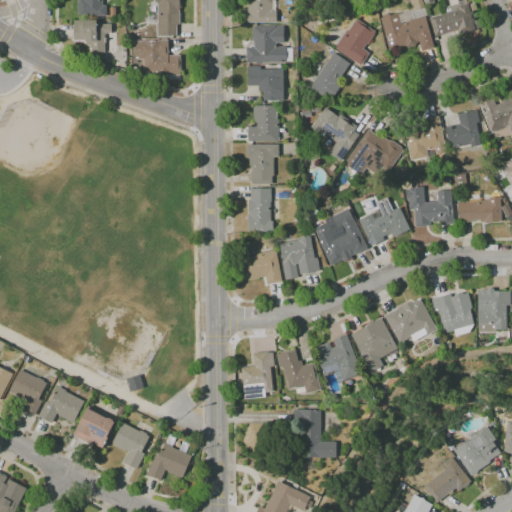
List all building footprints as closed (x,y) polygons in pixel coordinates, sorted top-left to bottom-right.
[(106,16),(79,16),(79,13),(78,13),(78,1),(79,1),(79,0),(102,0),(102,6),(106,6),(106,16)] [(157,36),(157,23),(158,23),(157,3),(155,3),(155,0),(181,0),(181,8),(180,8),(180,24),(177,24),(177,36),(157,36)] [(276,23),(247,23),(247,10),(248,10),(248,2),(250,2),(250,0),(272,0),(272,11),(276,11),(276,23)] [(423,51),(420,41),(418,42),(415,46),(408,48),(405,46),(390,50),(380,18),(384,17),(383,15),(390,14),(390,15),(398,13),(399,14),(416,9),(413,0),(421,0),(427,16),(425,16),(434,48),(423,51)] [(435,36),(430,18),(442,14),(439,4),(442,3),(444,8),(450,6),(448,0),(458,0),(460,6),(468,4),(468,5),(475,4),(477,12),(471,14),(475,29),(473,30),(474,31),(459,35),(458,32),(455,33),(455,31),(435,36)] [(361,66),(336,49),(337,48),(335,46),(347,30),(348,31),(357,19),(375,32),(374,34),(375,34),(368,45),(367,44),(363,49),(369,54),(361,66)] [(114,52),(89,52),(89,45),(86,45),(86,40),(74,40),(74,20),(82,20),(82,21),(96,21),(96,24),(111,24),(111,33),(114,33),(114,52)] [(263,64),(256,64),(256,62),(247,62),(247,48),(254,48),(254,42),(253,42),(253,29),(254,29),(254,26),(284,26),(284,33),(285,34),(285,39),(284,40),(284,43),(276,43),(276,47),(286,47),(287,63),(263,63),(263,64)] [(180,76),(168,76),(168,74),(158,74),(158,72),(144,72),(144,59),(138,59),(138,57),(136,57),(136,41),(168,41),(168,56),(181,56),(181,71),(180,71),(180,76)] [(331,102),(310,87),(316,79),(307,74),(319,57),(327,62),(334,53),(350,64),(336,83),(341,87),(331,102)] [(262,101),(262,91),(259,91),(259,86),(248,86),(247,67),(260,67),(260,70),(283,69),(284,100),(262,101)] [(511,135),(508,126),(492,133),(492,131),(491,131),(479,105),(496,98),(499,103),(511,98),(511,99),(511,135)] [(277,141),(248,142),(247,126),(255,126),(255,120),(253,120),(253,108),(255,108),(255,106),(277,105),(277,120),(279,120),(279,140),(277,140),(277,141)] [(340,162),(329,153),(336,143),(327,136),(326,138),(311,127),(326,107),(339,116),(341,114),(357,126),(354,131),(359,135),(351,146),(351,147),(340,162)] [(303,119),(301,112),(316,108),(316,111),(311,113),(312,116),(303,119)] [(450,149),(445,128),(452,126),(452,129),(456,129),(455,125),(460,124),(458,114),(477,109),(479,122),(476,123),(481,145),(471,147),(470,144),(450,149)] [(436,155),(435,148),(426,150),(428,157),(411,160),(404,130),(425,126),(424,120),(439,117),(441,128),(442,127),(443,131),(442,131),(446,152),(436,155)] [(388,172),(383,168),(377,176),(366,168),(361,175),(344,163),(368,129),(380,138),(382,136),(389,141),(389,140),(392,141),(402,148),(401,149),(404,150),(388,172)] [(252,184),(252,183),(251,183),(251,171),(252,171),(252,165),(250,166),(249,157),(248,157),(247,154),(246,154),(246,148),(247,148),(247,145),(278,145),(279,157),(273,157),(274,176),(272,176),(272,184),(252,184)] [(511,186),(499,166),(511,157),(511,186)] [(398,180),(395,171),(406,167),(409,176),(398,180)] [(402,189),(401,183),(411,181),(412,188),(402,189)] [(415,227),(414,209),(410,210),(409,199),(406,199),(406,190),(412,189),(412,188),(423,187),(425,203),(438,202),(437,191),(451,190),(454,224),(439,225),(439,220),(438,220),(437,222),(432,222),(431,221),(430,221),(430,226),(415,227)] [(249,232),(249,229),(248,216),(249,216),(249,200),(251,199),(251,189),(271,188),(271,202),(270,202),(271,221),(273,221),(273,232),(249,232)] [(484,223),(484,222),(481,222),(480,220),(471,221),(471,222),(459,223),(457,202),(470,201),(470,202),(490,200),(490,198),(500,197),(502,221),(484,223)] [(372,246),(359,220),(372,214),(371,213),(379,209),(377,203),(387,198),(393,210),(399,207),(410,230),(393,238),(391,233),(383,237),(384,240),(372,246)] [(343,260),(331,265),(319,241),(320,241),(314,229),(327,223),(325,220),(348,209),(367,249),(354,255),(350,256),(351,258),(344,262),(343,260)] [(285,280),(282,261),(283,261),(280,244),(300,240),(300,238),(310,236),(314,259),(317,258),(320,271),(312,272),(312,273),(306,274),(306,273),(300,274),(298,264),(296,264),(298,278),(285,280)] [(267,284),(266,277),(259,278),(259,279),(248,281),(248,280),(245,280),(241,259),(255,256),(255,254),(275,251),(275,252),(276,252),(282,281),(267,284)] [(478,332),(478,291),(479,291),(481,289),(487,289),(487,288),(493,288),(493,291),(504,291),(504,292),(510,291),(510,306),(506,306),(506,329),(496,329),(496,332),(478,332)] [(445,333),(439,311),(435,312),(431,299),(450,294),(451,297),(468,293),(472,308),(470,309),(474,325),(445,333)] [(400,343),(384,316),(398,309),(399,310),(404,307),(403,306),(411,301),(412,303),(417,300),(418,301),(420,300),(437,330),(427,336),(423,330),(400,343)] [(371,372),(357,347),(351,334),(363,327),(364,328),(367,327),(365,324),(373,320),(373,321),(378,319),(379,319),(381,318),(398,349),(379,359),(383,366),(371,372)] [(339,383),(335,372),(325,376),(317,356),(319,355),(316,347),(329,342),(332,348),(335,347),(333,340),(347,335),(362,374),(339,383)] [(297,394),(296,389),(298,388),(298,387),(289,389),(283,367),(279,367),(276,355),(280,354),(280,353),(295,349),(298,361),(301,361),(303,366),(314,363),(321,390),(306,393),(306,392),(297,394)] [(245,400),(244,387),(243,387),(241,367),(254,366),(253,353),(269,352),(269,353),(273,353),(274,367),(270,367),(273,392),(265,392),(266,398),(245,400)] [(0,398),(0,367),(13,374),(0,398)] [(34,416),(21,409),(25,401),(9,392),(20,370),(36,378),(37,377),(44,381),(44,382),(46,383),(38,399),(42,401),(34,416)] [(130,392),(126,380),(140,375),(144,387),(130,392)] [(52,424),(38,417),(46,401),(50,403),(58,387),(66,391),(66,392),(84,401),(73,423),(56,415),(52,424)] [(103,449),(89,442),(89,443),(73,435),(88,406),(115,420),(106,437),(108,438),(103,449)] [(336,457),(301,457),(302,425),(294,425),(294,410),(321,410),(321,441),(336,442),(336,457)] [(511,453),(506,453),(506,452),(503,452),(507,420),(511,420),(511,453)] [(137,470),(123,463),(129,452),(126,451),(125,452),(111,444),(123,423),(139,431),(140,430),(147,434),(147,435),(149,437),(141,452),(145,454),(137,470)] [(471,476),(459,459),(458,459),(456,457),(457,456),(456,454),(453,450),(450,451),(447,447),(451,444),(454,449),(467,439),(469,442),(478,436),(477,434),(478,434),(476,432),(486,425),(487,427),(496,440),(493,442),(501,453),(489,461),(491,462),(471,476)] [(161,481),(147,475),(156,455),(159,456),(165,443),(173,447),(172,448),(192,456),(183,479),(167,472),(168,471),(165,470),(161,481)] [(437,502),(425,486),(432,481),(431,479),(445,468),(442,464),(451,457),(471,482),(464,488),(463,487),(458,491),(456,488),(452,491),(453,492),(449,495),(448,494),(437,502)] [(15,511),(0,511),(0,472),(7,476),(6,477),(7,477),(4,483),(6,485),(9,479),(27,489),(15,511)] [(256,511),(259,506),(265,509),(278,481),(292,488),(294,484),(298,486),(296,490),(310,497),(309,500),(312,502),(310,508),(306,506),(303,511),(300,509),(298,511),(294,511),(288,508),(287,509),(290,511),(289,511),(256,511)] [(403,511),(414,494),(420,498),(423,498),(425,501),(432,505),(428,511),(403,511)]
